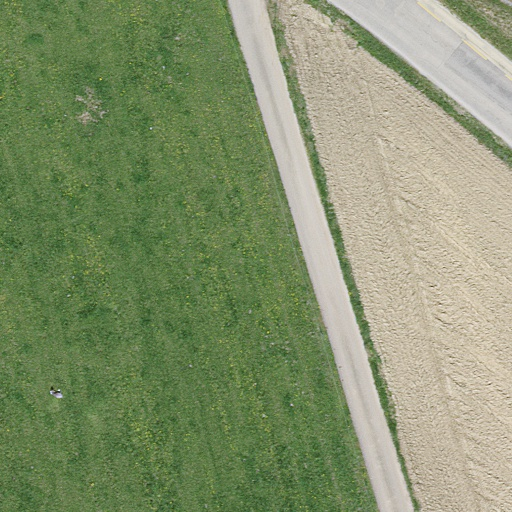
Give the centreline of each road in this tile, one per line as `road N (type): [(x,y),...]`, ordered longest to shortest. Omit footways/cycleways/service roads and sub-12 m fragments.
road 1 (track): [(249,0),(397,511)]
road 2 (unclassified): [(511,110),(365,0)]
